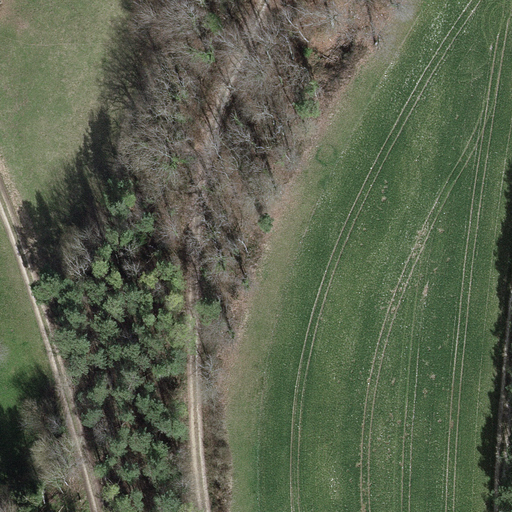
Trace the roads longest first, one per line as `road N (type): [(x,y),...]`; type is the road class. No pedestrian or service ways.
road 1 (track): [(261,0),(219,103),(193,233),(200,511)]
road 2 (track): [(95,511),(49,335),(0,202)]
road 3 (track): [(502,511),(511,365)]
